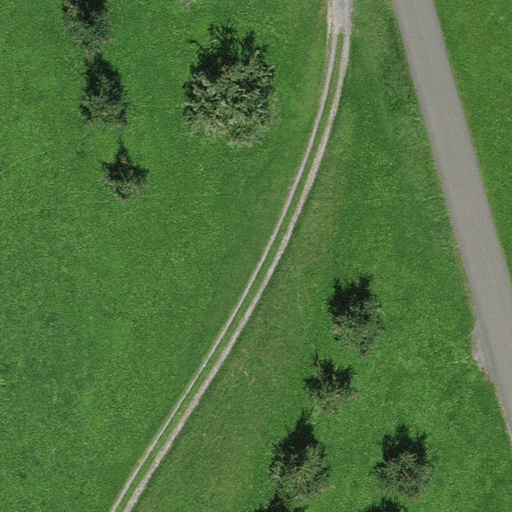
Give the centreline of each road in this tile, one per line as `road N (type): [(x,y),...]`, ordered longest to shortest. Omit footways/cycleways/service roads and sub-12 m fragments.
road 1 (track): [(341,0),(341,68),(292,233),(129,511)]
road 2 (unclassified): [(409,0),(511,360)]
